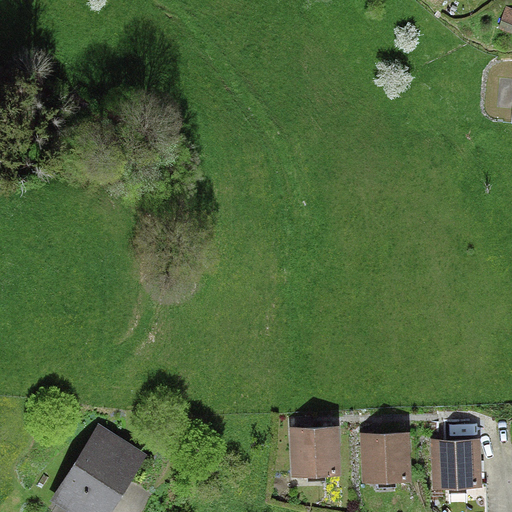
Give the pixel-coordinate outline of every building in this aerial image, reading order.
[(511,8),(508,7),(500,28),(511,33),(511,8)] [(292,419),(294,473),(338,471),(336,418),(292,419)] [(104,424),(57,496),(82,511),(112,511),(150,454),(104,424)] [(364,429),(366,482),(410,481),(407,427),(364,429)] [(434,431),(436,485),(480,483),(477,430),(434,431)]
